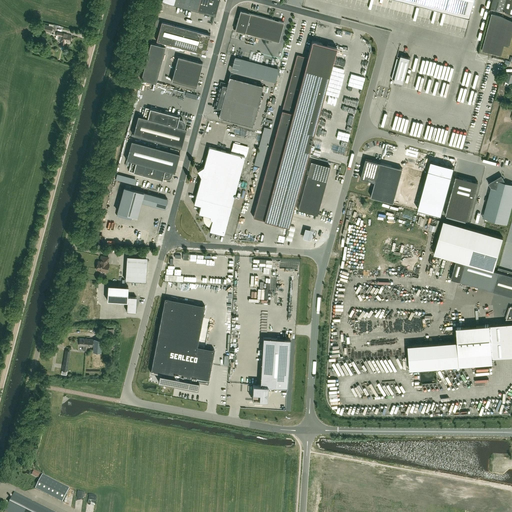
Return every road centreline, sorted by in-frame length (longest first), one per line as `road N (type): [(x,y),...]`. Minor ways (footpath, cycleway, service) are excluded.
road 1 (unclassified): [(0,481),(128,0)]
road 2 (track): [(0,390),(104,0)]
road 3 (tertiary): [(173,239),(163,249),(125,399),(308,430)]
road 4 (tertiary): [(173,239),(230,0)]
road 5 (unclassified): [(362,129),(380,36),(258,0)]
road 6 (tertiary): [(511,431),(308,430)]
road 7 (tertiary): [(308,430),(327,254)]
road 8 (tertiary): [(327,254),(173,239)]
road 9 (unclassified): [(362,129),(490,164)]
road 10 (unclassified): [(327,254),(362,129)]
